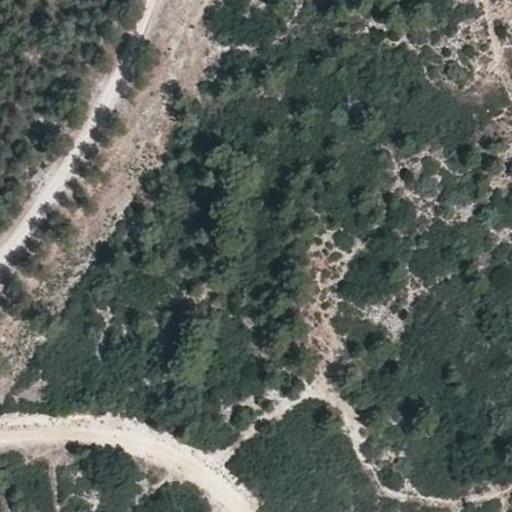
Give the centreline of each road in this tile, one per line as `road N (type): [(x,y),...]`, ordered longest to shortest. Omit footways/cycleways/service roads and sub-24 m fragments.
road 1 (track): [(150,0),(97,119),(0,265)]
road 2 (track): [(0,440),(107,441),(174,458),(233,511)]
